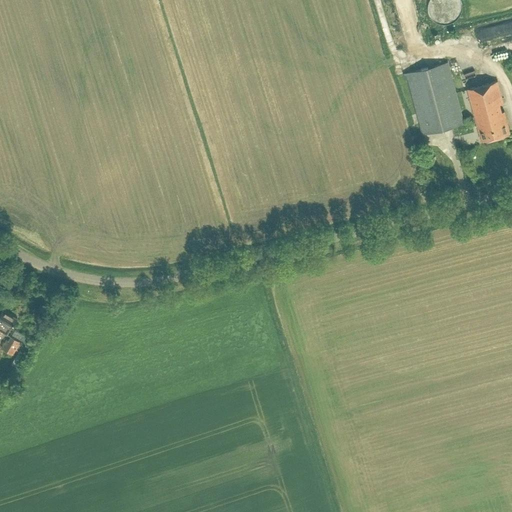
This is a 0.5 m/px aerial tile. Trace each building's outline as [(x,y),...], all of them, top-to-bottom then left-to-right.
[(462,8),(462,6),(462,5),(461,3),(461,2),(461,1),(460,0),(429,0),(429,1),(429,2),(428,3),(428,5),(428,6),(428,8),(428,9),(429,11),(429,12),(430,13),(430,15),(431,16),(432,17),(433,18),(434,19),(435,20),(437,21),(438,21),(439,22),(441,22),(442,23),(443,23),(445,23),(446,23),(448,23),(449,22),(451,22),(452,21),(453,21),(454,20),(456,19),(457,18),(458,17),(459,16),(459,15),(460,13),(461,12),(461,11),(461,9),(462,8)] [(479,31),(511,26),(511,11),(504,13),(504,15),(484,19),(485,22),(478,23),(479,31)] [(511,42),(494,44),(494,53),(507,53),(506,48),(511,47),(511,42)] [(464,122),(448,60),(403,72),(405,78),(407,77),(422,133),(464,122)] [(503,101),(497,80),(467,88),(481,140),(509,132),(503,110),(501,110),(499,102),(503,101)] [(17,316),(3,307),(0,312),(0,330),(1,330),(7,334),(17,316)] [(21,341),(11,335),(9,339),(7,338),(2,347),(13,354),(21,341)] [(29,347),(23,344),(12,363),(18,366),(29,347)]
